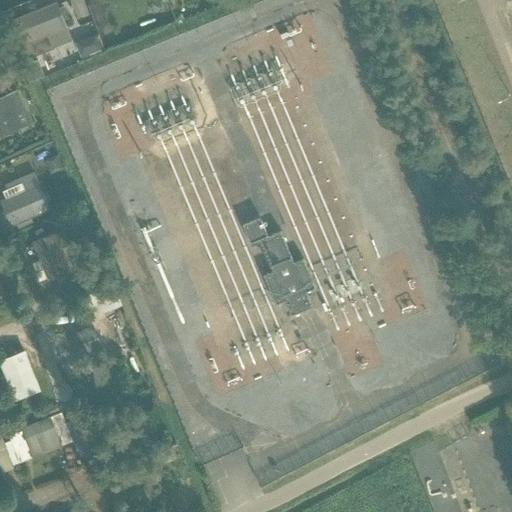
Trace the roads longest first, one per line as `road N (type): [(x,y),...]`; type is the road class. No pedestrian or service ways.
road 1 (track): [(511,317),(380,0)]
road 2 (unclassified): [(255,511),(472,399),(511,388)]
